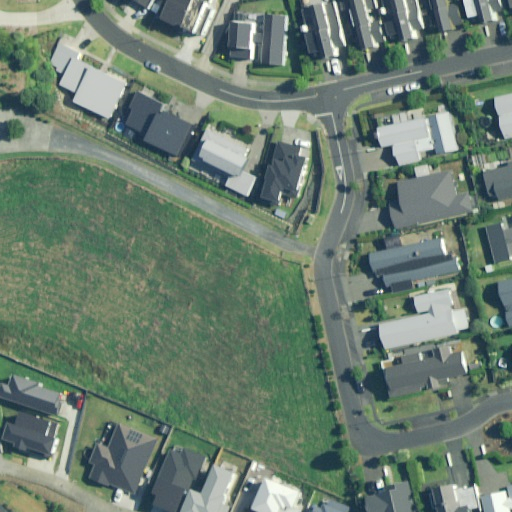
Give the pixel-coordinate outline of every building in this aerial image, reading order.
[(153,0),(131,0),(147,9),(153,0)] [(166,0),(159,17),(196,35),(209,8),(203,5),(205,0),(166,0)] [(315,6),(319,22),(307,25),(314,54),(324,51),(326,59),(339,55),(337,47),(347,44),(335,0),(315,6)] [(385,38),(376,0),(352,0),(364,50),(379,46),(377,40),(385,38)] [(404,35),(404,40),(428,35),(421,0),(386,0),(393,37),(404,35)] [(459,0),(453,0),(451,1),(450,0),(434,0),(444,32),(459,28),(455,16),(463,14),(459,0)] [(500,20),(498,12),(507,10),(504,0),(467,0),(472,19),(484,16),(486,24),(500,20)] [(256,31),(256,24),(234,22),(231,48),(254,50),(254,43),(264,44),(262,63),(285,65),(289,15),(267,13),(265,31),(256,31)] [(126,83),(77,59),(64,84),(82,93),(78,100),(109,116),(126,83)] [(201,96),(184,86),(177,99),(193,108),(201,96)] [(133,109),(126,124),(148,134),(144,142),(178,157),(192,125),(160,111),(163,105),(136,93),(129,107),(133,109)] [(511,93),(497,97),(506,139),(511,137),(511,93)] [(379,117),(384,147),(395,144),(399,165),(421,161),(419,152),(437,148),(438,154),(460,150),(452,112),(410,121),(408,111),(379,117)] [(249,147),(209,129),(194,161),(242,183),(253,158),(246,155),(249,147)] [(299,191),(308,159),(300,157),(302,148),(280,141),(264,198),(282,203),(286,187),(299,191)] [(511,147),(509,148),(511,159),(484,165),(491,195),(498,194),(500,200),(511,197),(511,147)] [(486,153),(474,155),(476,166),(488,163),(486,153)] [(458,194),(452,170),(400,182),(404,202),(391,204),(397,228),(474,211),(470,192),(458,194)] [(511,228),(506,230),(505,223),(489,227),(496,262),(511,258),(511,228)] [(450,255),(446,237),(373,253),(378,277),(386,275),(390,293),(416,288),(415,281),(461,271),(457,253),(450,255)] [(511,279),(502,282),(511,327),(511,326),(511,279)] [(456,307),(452,288),(417,296),(422,316),(383,324),(388,349),(459,333),(454,307),(456,307)] [(455,354),(452,345),(422,353),(421,351),(383,361),(393,399),(453,383),(452,379),(472,373),(466,351),(455,354)] [(2,384),(0,391),(0,397),(57,416),(63,397),(35,387),(37,383),(12,375),(9,386),(2,384)] [(48,423),(20,413),(15,426),(6,423),(0,440),(49,456),(55,439),(44,436),(48,423)] [(156,439),(124,424),(111,450),(101,446),(95,460),(100,463),(93,477),(113,486),(115,483),(131,491),(156,439)] [(168,450),(152,493),(156,495),(152,504),(173,511),(176,511),(197,461),(168,450)] [(190,489),(179,511),(226,511),(229,507),(219,503),(233,472),(213,464),(200,494),(190,489)] [(296,495),(264,481),(252,507),(263,511),(292,511),(294,509),(290,507),(296,495)] [(417,511),(411,482),(400,484),(401,488),(368,495),(372,511),(417,511)] [(458,491),(457,484),(433,490),(437,509),(441,508),(441,511),(474,511),(474,509),(480,508),(475,487),(458,491)] [(511,511),(511,485),(507,487),(508,491),(484,496),(487,511),(511,511)] [(346,511),(348,507),(332,500),(329,508),(324,506),(322,509),(316,506),(313,511),(346,511)]
